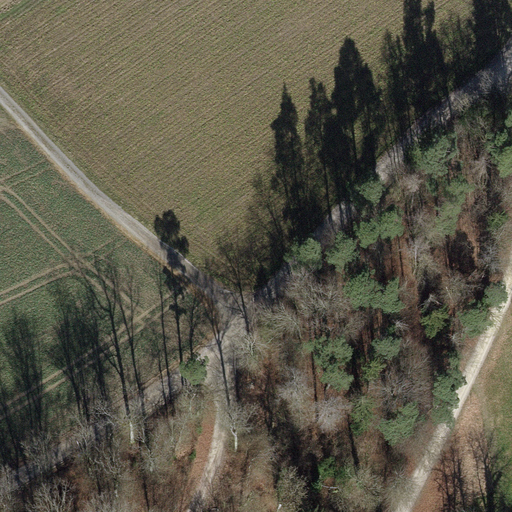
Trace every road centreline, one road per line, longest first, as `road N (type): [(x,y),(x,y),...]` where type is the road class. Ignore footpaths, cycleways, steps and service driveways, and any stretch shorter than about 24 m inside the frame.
road 1 (track): [(511,59),(368,187),(247,319),(82,458),(0,499)]
road 2 (track): [(0,97),(129,228),(247,319)]
road 3 (track): [(196,511),(247,319)]
road 4 (track): [(468,387),(402,511)]
